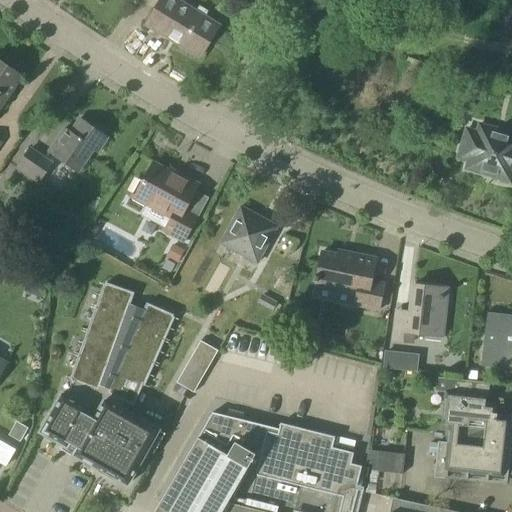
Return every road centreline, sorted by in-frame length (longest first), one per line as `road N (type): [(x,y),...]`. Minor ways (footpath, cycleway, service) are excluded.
road 1 (residential): [(511,254),(245,142)]
road 2 (residential): [(245,142),(93,58),(11,0)]
road 3 (residential): [(245,142),(265,0)]
